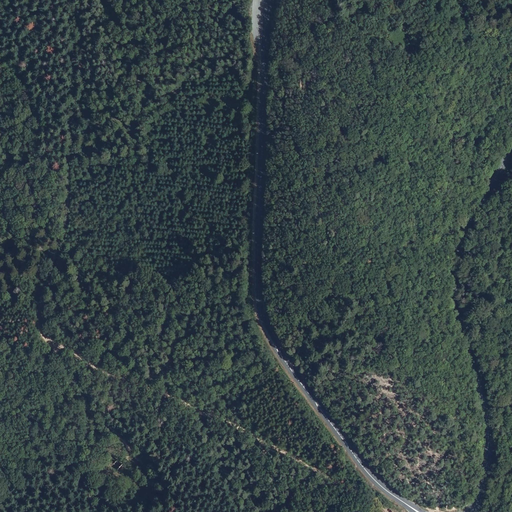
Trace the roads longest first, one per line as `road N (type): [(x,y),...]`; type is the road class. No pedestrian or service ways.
road 1 (track): [(68,0),(72,178),(67,227),(40,307),(45,335),(122,381),(201,407),(371,497),(384,511)]
road 2 (secondary): [(269,0),(260,318),(366,472),(414,511)]
road 3 (secondary): [(511,149),(465,231),(454,269),(458,321),(487,426),(487,463),(470,511)]
road 4 (track): [(45,335),(100,424),(161,498)]
